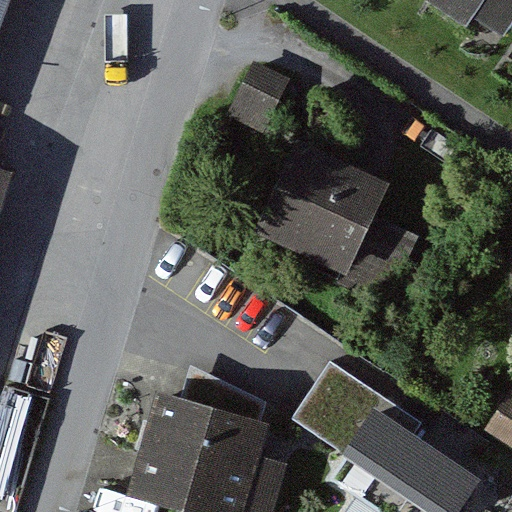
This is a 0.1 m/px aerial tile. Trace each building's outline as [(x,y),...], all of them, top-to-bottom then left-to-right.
[(0,66),(23,0),(0,0),(0,225),(18,169),(0,163),(0,66)] [(511,32),(511,0),(439,0),(501,47),(511,32)] [(396,187),(302,143),(261,229),(406,298),(433,240),(382,216),(396,187)] [(428,423),(337,358),(294,419),(424,511),(459,511),(482,480),(420,436),(428,423)] [(271,427),(158,393),(127,497),(177,511),(279,511),(294,467),(262,457),(271,427)] [(511,393),(488,431),(511,446),(511,393)]
